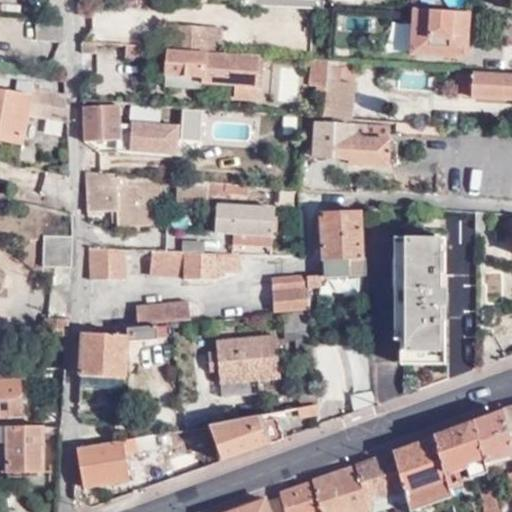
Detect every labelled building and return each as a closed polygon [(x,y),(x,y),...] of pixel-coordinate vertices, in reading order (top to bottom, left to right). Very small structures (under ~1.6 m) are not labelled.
[(469,56),(471,13),(416,10),(413,53),(469,56)] [(505,39),(511,39),(511,13),(495,13),(495,29),(505,29),(505,39)] [(65,42),(65,24),(36,21),(33,37),(65,42)] [(197,49),(198,25),(168,23),(168,46),(197,49)] [(389,53),(405,52),(404,24),(388,24),(389,53)] [(197,49),(217,50),(220,27),(198,25),(197,49)] [(168,46),(126,43),(125,57),(167,61),(167,73),(203,75),(203,82),(235,84),(235,96),(257,96),(259,57),(168,50),(168,46)] [(330,63),(330,57),(314,56),(312,82),(322,82),(322,88),(327,89),(330,63)] [(341,64),(330,63),(327,89),(326,110),(354,112),(356,81),(341,79),(341,64)] [(357,65),(341,64),(341,79),(356,81),(357,65)] [(511,72),(457,69),(456,93),(511,96),(511,72)] [(27,116),(66,122),(66,95),(32,89),(33,85),(17,83),(15,93),(0,90),(0,141),(23,145),(27,116)] [(203,119),(203,107),(137,102),(136,113),(179,115),(190,118),(203,119)] [(119,104),(85,105),(87,142),(121,139),(119,104)] [(350,161),(390,164),(391,125),(366,124),(367,137),(361,132),(351,131),(352,123),(318,120),(316,153),(351,156),(350,161)] [(439,135),(440,125),(406,123),(406,133),(439,135)] [(177,157),(176,125),(126,125),(127,158),(177,157)] [(88,173),(88,211),(117,211),(117,226),(140,226),(140,201),(151,202),(162,202),(163,176),(88,173)] [(180,204),(207,207),(208,196),(208,183),(182,181),(180,204)] [(208,183),(208,196),(225,197),(225,194),(248,196),(248,187),(208,183)] [(140,201),(140,226),(152,226),(151,202),(140,201)] [(271,246),(275,208),(217,205),(216,232),(234,233),(235,244),(271,246)] [(367,275),(362,209),(322,212),(324,275),(324,276),(367,275)] [(485,227),(486,210),(476,210),(477,227),(485,227)] [(72,268),(72,236),(45,237),(43,268),(72,268)] [(445,364),(446,237),(400,236),(399,364),(445,364)] [(90,249),(90,278),(126,279),(126,250),(90,249)] [(240,253),(150,251),(150,275),(187,275),(188,278),(217,279),(218,272),(240,272),(240,253)] [(249,272),(249,304),(266,304),(266,271),(249,272)] [(325,287),(324,276),(324,275),(308,276),(309,288),(325,287)] [(309,288),(308,276),(275,279),(278,308),(310,306),(309,288)] [(190,318),(187,300),(136,305),(137,324),(190,318)] [(310,310),(281,312),(283,341),(311,339),(310,310)] [(46,335),(68,336),(69,318),(48,318),(46,335)] [(83,334),(81,374),(124,378),(128,339),(155,338),(155,326),(83,334)] [(218,372),(218,384),(281,379),(277,332),(216,338),(216,349),(207,350),(209,372),(218,372)] [(298,408),(315,405),(313,368),(296,369),(298,408)] [(0,417),(22,417),(20,381),(0,381),(0,417)] [(355,413),(376,406),(375,388),(351,395),(355,413)] [(298,420),(315,417),(315,405),(298,408),(296,409),(298,420)] [(511,407),(502,411),(511,447),(511,407)] [(511,447),(502,411),(473,422),(484,461),(511,453),(511,447)] [(220,461),(282,439),(274,413),(211,425),(220,461)] [(473,422),(435,436),(444,471),(466,464),(470,476),(486,471),(484,461),(473,422)] [(0,445),(5,446),(6,473),(44,473),(44,428),(0,428),(0,445)] [(158,449),(155,435),(134,439),(136,452),(158,449)] [(435,436),(394,451),(410,510),(451,497),(444,471),(435,436)] [(120,442),(122,455),(136,452),(134,439),(120,442)] [(120,442),(77,450),(84,489),(128,481),(122,455),(120,442)] [(394,451),(356,465),(368,511),(372,511),(398,503),(400,511),(410,511),(410,510),(394,451)] [(368,511),(356,465),(313,481),(321,511),(368,511)] [(321,511),(313,481),(279,493),(283,511),(321,511)] [(483,511),(497,511),(490,486),(478,490),(483,511)] [(270,511),(265,499),(229,511),(270,511)] [(454,511),(452,501),(443,504),(444,511),(454,511)]
